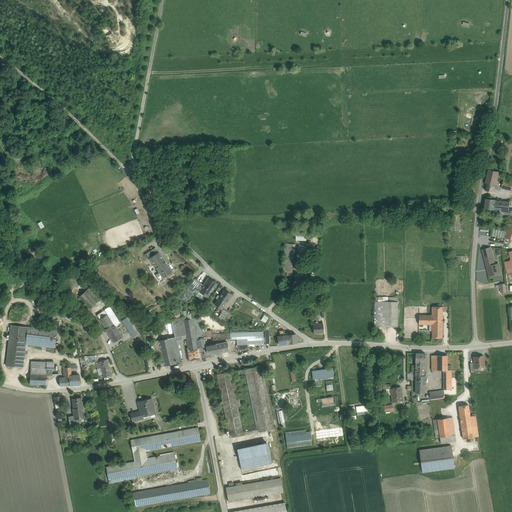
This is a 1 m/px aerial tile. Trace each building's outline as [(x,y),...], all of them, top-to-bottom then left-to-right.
[(499,172),(489,169),(485,184),(496,187),(497,182),(499,172)] [(511,185),(511,182),(503,180),(502,183),(501,188),(511,190),(511,185)] [(495,200),(486,199),(485,208),(494,209),(495,200)] [(510,202),(495,200),(494,209),(500,210),(500,214),(511,215),(511,209),(510,209),(510,208),(509,208),(510,202)] [(154,211),(152,212),(155,220),(154,220),(157,228),(161,227),(154,211)] [(461,214),(449,214),(449,230),(460,230),(461,214)] [(306,231),(296,231),(296,240),(306,241),(306,231)] [(294,244),(285,243),(283,272),(292,272),(294,244)] [(155,248),(147,254),(149,258),(158,252),(155,248)] [(490,248),(482,250),(487,267),(494,265),(494,264),(495,263),(495,262),(494,262),(490,248)] [(158,252),(149,258),(154,264),(162,258),(158,252)] [(162,258),(154,264),(159,272),(163,278),(163,277),(172,271),(163,258),(163,259),(162,258)] [(494,265),(487,267),(489,276),(500,273),(498,264),(494,265)] [(75,272),(64,281),(70,288),(81,278),(75,272)] [(159,272),(150,278),(154,285),(164,278),(163,277),(163,278),(159,272)] [(216,284),(208,278),(203,286),(200,284),(196,290),(203,295),(200,298),(204,301),(206,297),(207,298),(216,284)] [(194,280),(188,288),(193,292),(195,289),(196,290),(200,284),(194,280)] [(100,299),(90,287),(87,290),(98,302),(100,299)] [(193,292),(188,288),(183,295),(186,301),(194,292),(193,292)] [(231,294),(224,289),(214,304),(222,309),(231,294)] [(98,302),(87,290),(79,297),(90,309),(98,302)] [(374,326),(397,327),(397,302),(387,302),(374,301),(374,326)] [(120,324),(110,307),(97,314),(97,315),(100,319),(99,319),(109,335),(117,329),(122,327),(120,324)] [(432,329),(442,329),(442,307),(432,307),(432,315),(432,324),(432,329)] [(22,318),(22,315),(22,312),(20,310),(18,309),(15,308),(13,309),(11,310),(9,313),(9,315),(9,318),(11,320),(13,321),(16,322),(18,321),(20,320),(22,318)] [(230,313),(224,309),(219,316),(225,320),(230,313)] [(432,315),(419,315),(418,324),(429,324),(432,324),(432,315)] [(184,320),(183,320),(184,324),(186,335),(188,349),(206,346),(204,338),(203,332),(203,330),(200,317),(184,320)] [(137,334),(127,318),(122,321),(133,337),(137,334)] [(183,318),(171,320),(172,322),(164,323),(165,331),(151,334),(152,342),(176,337),(174,326),(184,324),(183,320),(184,320),(183,318)] [(184,324),(174,326),(176,337),(186,335),(184,324)] [(323,324),(313,325),(314,334),(323,333),(323,324)] [(27,327),(11,325),(6,366),(22,368),(25,344),(27,327)] [(57,331),(27,327),(25,344),(55,348),(57,331)] [(117,329),(109,335),(113,342),(122,337),(117,329)] [(442,329),(432,329),(432,331),(432,338),(442,338),(442,329)] [(263,332),(230,334),(230,339),(237,339),(237,344),(247,344),(260,343),(260,342),(263,342),(263,332)] [(295,334),(287,335),(287,333),(284,333),(279,334),(280,336),(278,336),(279,345),(288,344),(297,343),(295,334)] [(176,337),(152,342),(158,367),(181,362),(176,337)] [(188,349),(190,361),(200,359),(210,357),(210,355),(214,354),(216,355),(217,355),(223,354),(222,353),(229,351),(227,342),(206,346),(188,349)] [(425,353),(415,353),(414,376),(416,376),(424,376),(425,376),(426,376),(426,373),(424,373),(425,353)] [(95,355),(87,356),(89,364),(97,361),(95,355)] [(447,355),(436,356),(436,371),(443,371),(447,370),(447,355)] [(482,356),(474,357),(474,363),(475,368),(484,367),(483,364),(484,363),(484,362),(483,361),(482,356)] [(112,375),(107,359),(96,363),(97,369),(101,368),(104,378),(112,375)] [(53,362),(31,361),(30,369),(45,369),(53,370),(53,362)] [(261,366),(244,369),(245,373),(257,430),(273,427),(272,421),(261,366)] [(63,376),(65,376),(65,377),(59,378),(60,386),(70,385),(70,379),(72,378),(71,375),(71,371),(71,367),(63,368),(63,376)] [(447,370),(443,371),(443,390),(451,390),(451,370),(447,370)] [(217,374),(226,420),(239,417),(237,407),(236,400),(231,375),(230,372),(217,374)] [(30,374),(30,384),(46,385),(46,376),(46,375),(30,374)] [(79,375),(71,375),(72,378),(70,379),(70,385),(80,385),(79,375)] [(424,376),(416,376),(415,393),(424,394),(425,376),(424,376)] [(400,387),(390,389),(392,402),(403,401),(400,387)] [(444,390),(429,392),(431,400),(444,398),(444,390)] [(62,396),(54,397),(55,404),(63,403),(62,396)] [(81,397),(72,399),(74,409),(82,407),(83,407),(81,397)] [(147,400),(138,402),(140,411),(137,412),(139,420),(142,419),(142,416),(150,415),(150,413),(154,411),(151,399),(147,401),(147,400)] [(468,405),(458,406),(459,415),(469,414),(468,405)] [(82,407),(74,409),(73,409),(74,416),(78,415),(78,419),(80,419),(80,415),(83,415),(82,407)] [(137,412),(131,414),(132,421),(139,420),(137,412)] [(469,414),(459,415),(463,439),(478,437),(475,416),(470,416),(469,414)] [(74,416),(68,417),(70,427),(79,425),(78,419),(78,415),(74,416)] [(243,433),(239,417),(226,420),(230,438),(243,436),(243,433)] [(447,418),(437,420),(440,437),(449,436),(447,418)] [(198,428),(134,440),(136,448),(137,451),(145,450),(145,451),(200,441),(198,428)] [(306,429),(285,432),(287,448),(313,444),(311,431),(307,432),(306,429)] [(449,436),(440,437),(440,443),(455,441),(454,435),(449,436)] [(268,444),(237,450),(241,470),(272,463),(268,444)] [(451,446),(419,450),(422,473),(455,468),(451,446)] [(145,450),(137,451),(136,448),(132,448),(135,462),(147,460),(147,458),(145,451),(145,450)] [(174,453),(147,458),(147,460),(135,462),(106,467),(108,479),(137,474),(137,475),(177,468),(174,453)] [(137,477),(137,475),(137,474),(108,479),(109,482),(137,477)] [(197,481),(133,492),(135,507),(210,494),(207,479),(202,480),(201,478),(196,479),(197,481)] [(280,478),(226,488),(228,502),(254,497),(269,495),(283,493),(280,478)] [(286,511),(285,503),(232,511),(286,511)]
